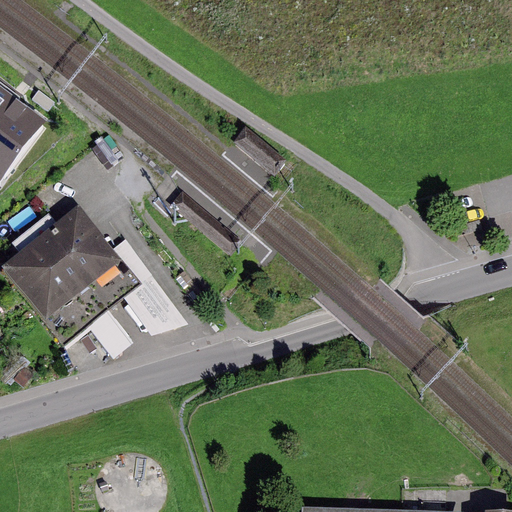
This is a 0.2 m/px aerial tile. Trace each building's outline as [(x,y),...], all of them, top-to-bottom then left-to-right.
[(0,186),(1,187),(47,125),(0,90),(0,186)] [(33,100),(49,112),(55,103),(39,91),(33,100)] [(287,166),(246,132),(234,146),(275,180),(287,166)] [(243,245),(183,195),(171,209),(232,259),(243,245)] [(113,253),(80,212),(2,273),(64,353),(90,333),(110,317),(125,305),(143,292),(113,253)] [(125,305),(152,342),(190,330),(127,243),(113,253),(143,292),(125,305)] [(90,333),(114,365),(134,349),(110,317),(90,333)]
